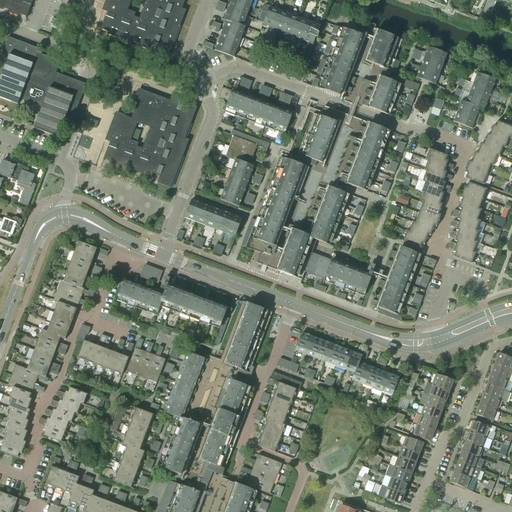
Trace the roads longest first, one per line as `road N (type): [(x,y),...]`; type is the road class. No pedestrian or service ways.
road 1 (residential): [(289,511),(304,471),(241,446),(293,305)]
road 2 (residential): [(404,130),(242,68),(200,82)]
road 3 (residential): [(62,160),(97,66),(0,23)]
road 4 (residential): [(450,276),(437,271),(438,237),(467,154),(404,130)]
road 5 (residential): [(161,254),(213,114),(200,82)]
road 6 (residential): [(90,318),(80,321),(61,378),(37,410),(26,479)]
road 7 (residential): [(426,480),(440,442),(459,431),(488,352),(511,342)]
road 8 (tertiary): [(293,305),(392,342),(441,340)]
road 9 (tertiary): [(161,254),(293,305)]
road 10 (tertiary): [(0,332),(35,236),(63,215)]
